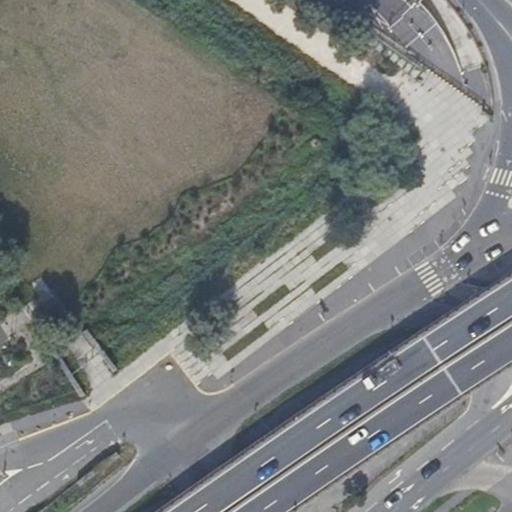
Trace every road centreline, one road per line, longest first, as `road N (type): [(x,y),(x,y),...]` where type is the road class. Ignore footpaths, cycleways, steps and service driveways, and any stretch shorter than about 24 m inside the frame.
road 1 (motorway): [(511,301),(195,511)]
road 2 (motorway): [(260,511),(511,343)]
road 3 (tertiary): [(393,306),(191,441)]
road 4 (tertiary): [(491,427),(494,377),(474,334),(442,316),(393,306)]
road 5 (tertiary): [(390,511),(491,427)]
